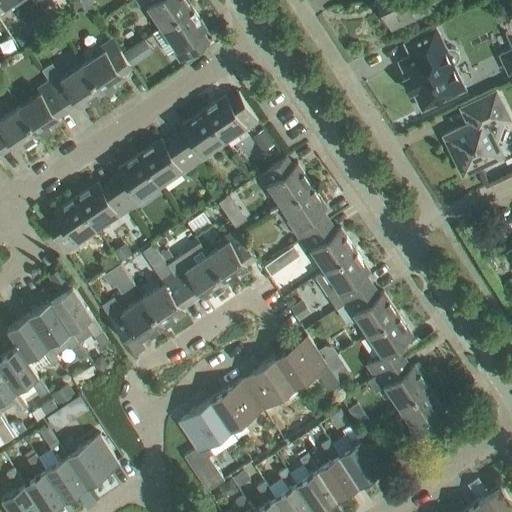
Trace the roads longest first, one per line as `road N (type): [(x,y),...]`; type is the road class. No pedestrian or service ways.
road 1 (residential): [(149,410),(135,387),(140,367),(250,294),(263,303),(269,335),(180,400)]
road 2 (residential): [(9,202),(254,22)]
road 3 (residential): [(407,235),(254,22)]
road 4 (residential): [(511,397),(407,235)]
road 5 (residential): [(370,511),(511,417)]
